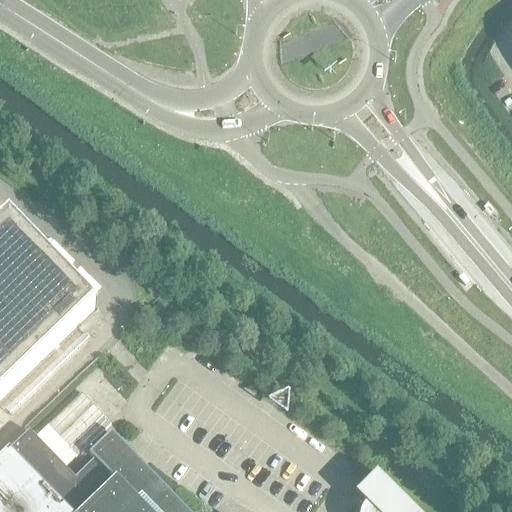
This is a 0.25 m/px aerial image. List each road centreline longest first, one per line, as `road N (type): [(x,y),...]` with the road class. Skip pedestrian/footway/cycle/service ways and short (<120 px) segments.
road 1 (tertiary): [(0,11),(163,106),(197,115),(263,89)]
road 2 (tertiary): [(511,288),(354,101)]
